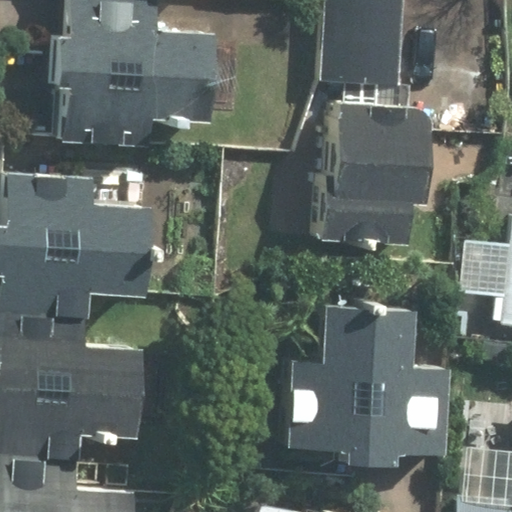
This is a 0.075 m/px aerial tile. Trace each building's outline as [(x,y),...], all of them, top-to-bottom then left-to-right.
[(52,0),(51,31),(40,31),(38,92),(49,93),(47,144),(135,147),(136,123),(195,125),(198,33),(156,31),(157,0),(52,0)] [(391,0),(316,0),(314,81),(389,84),(391,0)] [(0,135),(23,137),(26,87),(0,85),(0,135)] [(304,237),(394,243),(397,200),(404,200),(410,108),(321,102),(315,194),(307,193),(304,237)] [(77,205),(78,178),(0,174),(0,252),(135,258),(138,208),(77,205)] [(511,216),(506,216),(497,325),(511,326),(511,216)] [(399,313),(306,306),(302,362),(282,361),(275,451),(325,455),(324,465),(381,469),(382,453),(435,457),(441,370),(395,367),(399,313)] [(0,511),(117,511),(118,488),(66,486),(68,439),(125,441),(128,344),(74,342),(75,319),(0,315),(0,511)]
